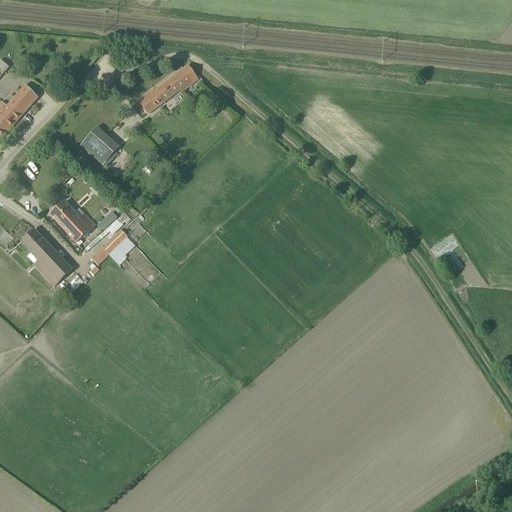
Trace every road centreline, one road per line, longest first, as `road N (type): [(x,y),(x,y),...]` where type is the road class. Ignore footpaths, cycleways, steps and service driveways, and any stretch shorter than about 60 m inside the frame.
road 1 (track): [(86,83),(193,58),(398,229),(511,406)]
road 2 (unclassified): [(115,46),(0,170)]
